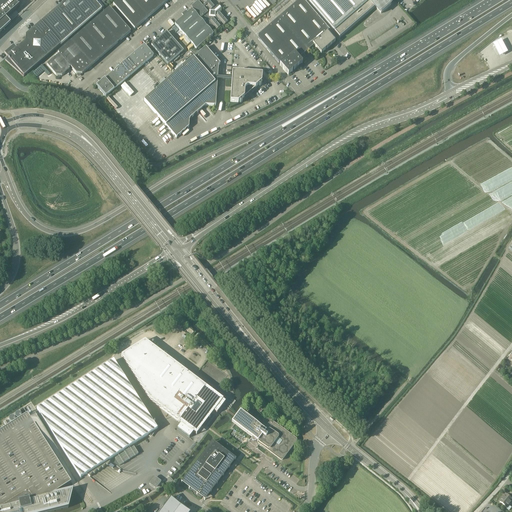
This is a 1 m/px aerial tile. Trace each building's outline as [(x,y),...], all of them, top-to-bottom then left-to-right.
[(0,0),(0,33),(9,25),(4,20),(26,0),(0,0)] [(23,77),(101,9),(93,0),(62,0),(63,3),(25,35),(25,41),(3,60),(23,77)] [(118,0),(113,5),(135,30),(168,0),(118,0)] [(225,25),(229,22),(220,12),(220,10),(218,8),(216,8),(209,0),(200,0),(201,1),(200,2),(199,1),(197,0),(195,2),(194,5),(192,4),(190,6),(190,9),(191,10),(175,25),(196,50),(213,35),(209,31),(214,27),(216,27),(218,29),(221,26),(219,24),(221,22),(223,23),(225,25)] [(329,32),(302,0),(295,0),(297,2),(257,35),(257,39),(277,62),(277,64),(287,75),(301,63),(298,59),(313,46),(320,54),(334,42),(327,34),(329,32)] [(380,14),(390,5),(385,0),(307,0),(339,38),(374,7),(380,14)] [(59,54),(47,65),(56,76),(62,76),(69,70),(68,69),(70,67),(76,74),(82,74),(130,32),(109,8),(58,53),(59,54)] [(151,46),(168,65),(183,51),(167,32),(151,46)] [(501,39),(493,43),(500,56),(508,52),(501,39)] [(144,45),(136,52),(145,63),(154,56),(144,45)] [(218,66),(220,64),(205,48),(144,101),(176,138),(189,127),(189,120),(205,106),(215,106),(218,66)] [(136,52),(128,59),(138,70),(145,63),(136,52)] [(128,59),(120,66),(130,76),(138,70),(128,59)] [(120,66),(112,73),(122,83),(130,76),(120,66)] [(112,73),(104,80),(114,90),(122,83),(112,73)] [(261,83),(262,75),(232,73),(230,102),(238,103),(244,98),(245,99),(256,89),(255,88),(261,83)] [(114,90),(104,80),(96,87),(105,97),(114,90)] [(187,326),(185,329),(191,335),(194,332),(187,326)] [(121,356),(149,398),(173,366),(167,361),(169,359),(145,340),(121,356)] [(173,366),(149,398),(149,399),(181,424),(177,429),(189,438),(211,409),(217,414),(225,402),(223,400),(169,359),(167,361),(173,366)] [(156,428),(157,427),(154,425),(131,389),(113,361),(66,391),(37,410),(54,437),(73,467),(80,478),(95,469),(98,471),(101,467),(103,468),(106,465),(104,463),(134,444),(148,435),(150,437),(154,431),(157,429),(156,428)] [(265,430),(260,427),(240,411),(232,423),(252,438),(251,439),(251,440),(252,441),(252,442),(253,442),(254,442),(255,442),(256,442),(256,441),(257,442),(258,444),(281,461),(282,461),(297,441),(297,440),(272,421),(265,430)] [(27,415),(0,432),(0,511),(52,511),(68,508),(73,490),(57,493),(57,492),(71,483),(32,422),(27,415)] [(230,456),(212,443),(183,482),(193,490),(193,491),(202,498),(204,495),(206,497),(229,466),(224,463),(230,456)] [(156,487),(159,482),(154,478),(150,483),(155,487),(156,487)] [(511,500),(506,495),(500,501),(507,508),(511,501),(511,500)] [(189,511),(171,498),(159,511),(189,511)]
